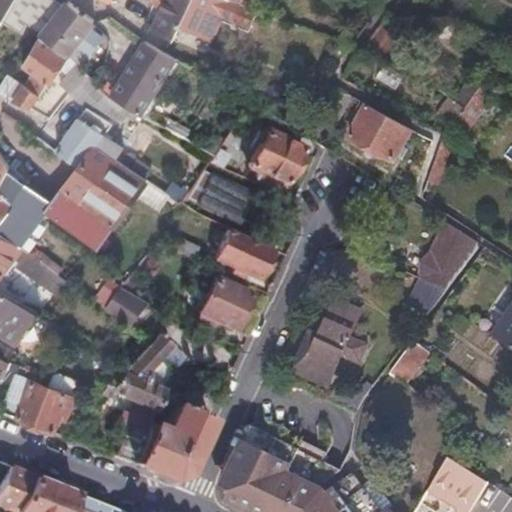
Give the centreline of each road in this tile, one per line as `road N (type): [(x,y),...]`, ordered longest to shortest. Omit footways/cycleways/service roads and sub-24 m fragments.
road 1 (residential): [(193,511),(333,189)]
road 2 (tertiary): [(193,511),(0,440)]
